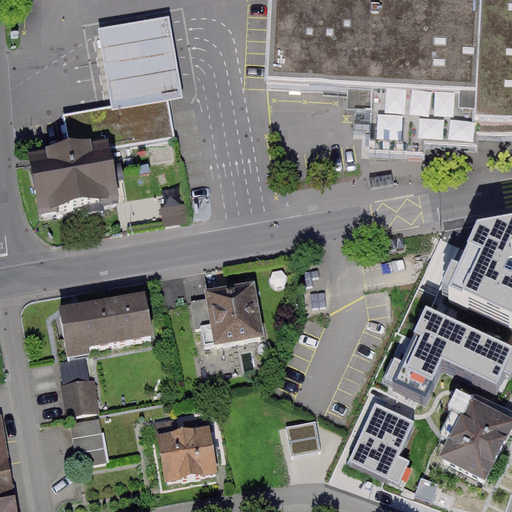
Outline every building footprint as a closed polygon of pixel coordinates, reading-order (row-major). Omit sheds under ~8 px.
[(511,0),(272,0),(268,91),(373,95),(480,101),(479,141),(511,142),(511,0)] [(172,18),(99,31),(113,108),(185,96),(172,18)] [(478,153),(479,141),(480,101),(373,95),(370,160),(426,162),(426,151),(478,153)] [(169,100),(66,117),(71,147),(73,158),(108,151),(176,140),(169,100)] [(177,167),(175,144),(155,146),(157,169),(177,167)] [(71,147),(32,155),(44,221),(118,208),(108,151),(73,158),(71,147)] [(393,177),(370,181),(372,190),(394,186),(393,177)] [(189,223),(185,205),(162,209),(165,227),(189,223)] [(511,217),(480,223),(446,301),(511,328),(511,217)] [(405,242),(383,246),(384,255),(406,251),(405,242)] [(258,280),(207,291),(221,363),(273,353),(258,280)] [(146,296),(58,311),(67,362),(155,347),(146,296)] [(428,404),(445,368),(501,394),(511,369),(511,345),(427,307),(390,387),(428,404)] [(95,380),(61,387),(68,420),(102,413),(95,380)] [(437,466),(488,488),(511,431),(511,420),(465,401),(437,466)] [(400,458),(414,426),(377,408),(350,466),(399,489),(411,463),(400,458)] [(0,511),(21,511),(5,418),(0,419),(0,511)] [(103,420),(71,426),(79,470),(110,464),(103,420)] [(321,454),(317,425),(288,429),(292,458),(306,456),(321,454)] [(158,438),(167,490),(221,480),(212,428),(158,438)] [(439,486),(422,480),(415,497),(432,503),(439,486)]
